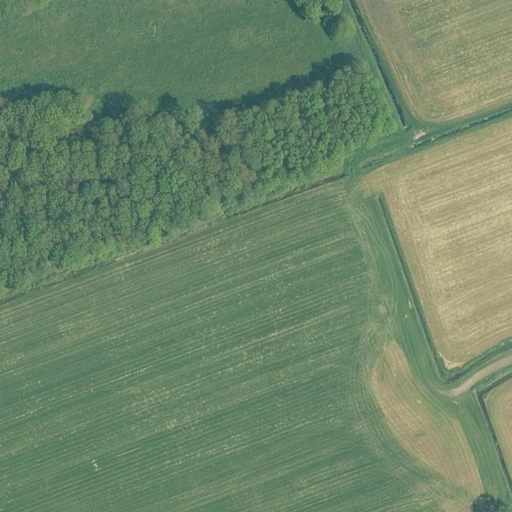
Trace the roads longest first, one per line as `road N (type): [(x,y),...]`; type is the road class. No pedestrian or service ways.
road 1 (track): [(337,0),(397,131),(354,156),(351,166),(433,386),(453,392),(511,360)]
road 2 (track): [(508,511),(463,387)]
